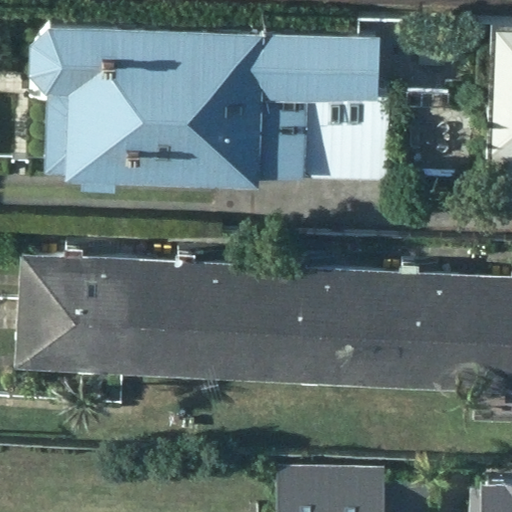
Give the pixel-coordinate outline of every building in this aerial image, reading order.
[(383,88),(383,22),(55,10),(39,26),(39,56),(55,74),(51,157),(92,157),(92,169),(124,171),(125,160),(270,165),(270,161),(391,166),(394,88),(383,88)] [(511,14),(500,14),(494,170),(511,170),(511,14)] [(31,233),(24,346),(140,353),(147,241),(31,233)] [(147,241),(140,353),(256,360),(263,248),(147,241)] [(263,248),(256,360),(373,367),(379,255),(263,248)] [(379,255),(373,367),(489,375),(496,262),(379,255)] [(511,263),(496,262),(489,375),(511,375),(511,263)] [(280,458),(279,511),(436,511),(437,464),(280,458)] [(511,511),(511,467),(492,467),(491,473),(480,473),(478,511),(511,511)]
